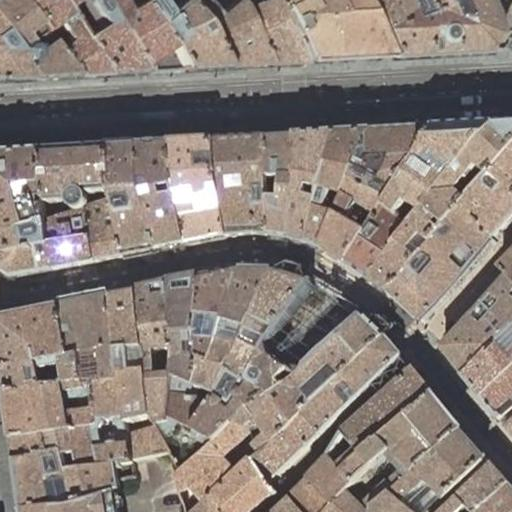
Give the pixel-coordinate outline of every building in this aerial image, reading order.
[(0,0),(0,36),(30,79),(70,76),(52,50),(40,33),(14,0),(0,0)] [(52,50),(70,76),(103,75),(80,43),(51,0),(14,0),(40,33),(52,50)] [(51,0),(80,43),(103,75),(142,72),(96,4),(93,0),(51,0)] [(93,0),(96,4),(142,72),(179,70),(161,40),(132,0),(93,0)] [(132,0),(161,40),(179,70),(220,68),(197,26),(178,2),(176,0),(132,0)] [(197,26),(220,68),(263,65),(236,11),(233,5),(229,0),(180,0),(178,2),(197,26)] [(229,0),(233,5),(236,11),(263,65),(300,63),(269,0),(229,0)] [(269,0),(300,63),(388,58),(359,0),(269,0)] [(359,0),(388,58),(487,53),(496,37),(480,0),(359,0)] [(0,80),(30,79),(0,36),(0,80)] [(511,125),(496,127),(428,210),(448,227),(463,211),(511,154),(511,125)] [(496,127),(437,130),(392,202),(387,209),(414,227),(428,210),(496,127)] [(437,130),(375,134),(352,182),(392,202),(437,130)] [(375,134),(337,136),(308,245),(323,250),(352,182),(375,134)] [(337,136),(300,138),(301,160),(293,241),(308,245),(337,136)] [(300,138),(271,140),(272,238),(293,241),(301,160),(300,138)] [(271,140),(218,143),(219,166),(230,238),(259,236),(272,238),(271,140)] [(218,143),(174,145),(177,184),(190,246),(230,238),(219,166),(218,143)] [(174,145),(141,147),(143,192),(161,251),(190,246),(177,184),(174,145)] [(141,147),(113,149),(116,201),(117,204),(126,257),(161,251),(143,192),(141,147)] [(113,149),(46,153),(49,223),(50,225),(91,212),(117,204),(116,201),(113,149)] [(49,223),(46,153),(12,155),(0,155),(0,251),(6,273),(14,278),(55,271),(50,225),(49,223)] [(511,154),(463,211),(497,244),(498,242),(497,241),(511,224),(511,154)] [(352,182),(323,250),(348,266),(387,209),(392,202),(352,182)] [(117,204),(91,212),(99,263),(126,257),(117,204)] [(387,209),(348,266),(370,280),(414,227),(387,209)] [(428,210),(414,227),(370,280),(391,294),(429,250),(448,227),(428,210)] [(429,250),(391,294),(421,322),(425,325),(462,285),(497,244),(463,211),(448,227),(429,250)] [(50,225),(55,271),(99,263),(91,212),(50,225)] [(511,261),(503,270),(511,279),(511,261)] [(511,279),(503,270),(503,271),(510,278),(445,349),(445,352),(468,380),(511,336),(511,279)] [(277,273),(245,272),(214,365),(202,360),(197,386),(209,390),(211,387),(224,385),(231,371),(230,370),(237,358),(245,344),(246,345),(277,273)] [(245,272),(207,279),(206,280),(199,335),(198,347),(202,348),(202,359),(202,360),(214,365),(245,272)] [(192,398),(172,395),(170,421),(160,428),(173,453),(183,474),(212,448),(211,448),(246,414),(256,408),(272,394),(253,381),(265,353),(313,284),(277,273),(246,345),(245,344),(237,358),(230,370),(231,371),(224,385),(211,387),(209,390),(217,393),(214,401),(192,398)] [(207,276),(171,283),(175,354),(174,376),(174,377),(194,384),(197,386),(202,360),(202,359),(188,358),(187,335),(199,335),(206,280),(207,279),(207,276)] [(139,289),(140,292),(141,292),(150,368),(150,393),(153,417),(146,418),(149,429),(129,435),(133,461),(134,461),(173,453),(160,428),(170,421),(172,395),(174,377),(174,376),(157,377),(156,355),(175,354),(171,283),(139,289)] [(115,297),(115,298),(119,343),(123,383),(128,422),(146,418),(153,417),(150,393),(150,368),(141,292),(140,292),(115,297)] [(115,298),(62,308),(72,359),(85,357),(87,382),(88,387),(96,386),(102,425),(60,433),(65,452),(70,471),(119,466),(129,464),(134,463),(134,461),(133,461),(129,435),(127,422),(128,422),(123,383),(119,343),(115,298)] [(0,340),(8,396),(67,386),(87,382),(85,357),(72,359),(62,308),(0,320),(0,340)] [(274,395),(272,394),(256,408),(246,414),(211,448),(212,448),(222,460),(251,433),(251,428),(258,423),(267,435),(247,453),(254,462),(280,440),(388,338),(366,318),(300,379),(298,378),(274,395)] [(198,347),(199,335),(187,335),(188,358),(202,359),(202,348),(198,347)] [(511,336),(468,380),(502,422),(511,413),(511,336)] [(403,356),(388,338),(280,440),(297,459),(403,358),(403,356)] [(174,376),(175,354),(156,355),(157,377),(174,376)] [(345,434),(332,457),(311,480),(336,507),(375,469),(365,455),(436,396),(416,370),(345,434)] [(194,384),(174,377),(172,395),(192,398),(194,384)] [(67,386),(8,396),(14,441),(60,433),(102,425),(96,386),(88,387),(87,382),(67,386)] [(336,507),(330,511),(375,511),(378,505),(395,493),(414,476),(415,478),(465,432),(436,396),(365,455),(375,469),(336,507)] [(146,418),(128,422),(127,422),(129,435),(149,429),(146,418)] [(251,433),(222,460),(238,477),(254,462),(247,453),(267,435),(258,423),(251,428),(251,433)] [(435,511),(488,462),(489,459),(465,432),(415,478),(414,476),(395,493),(378,505),(375,511),(435,511)] [(60,433),(14,441),(17,462),(65,452),(60,433)] [(271,484),(272,484),(297,459),(280,440),(254,462),(271,484)] [(212,448),(183,474),(180,477),(185,496),(192,511),(199,511),(214,500),(221,511),(257,511),(280,494),(272,484),(271,484),(254,462),(238,477),(222,460),(212,448)] [(129,464),(119,466),(70,471),(65,452),(17,462),(24,511),(75,505),(117,491),(123,489),(122,481),(120,469),(123,469),(124,472),(130,471),(129,464)] [(495,468),(449,511),(484,511),(511,486),(511,485),(497,468),(495,468)] [(311,480),(291,499),(302,511),(330,511),(336,507),(311,480)] [(511,511),(511,486),(484,511),(511,511)] [(119,511),(117,491),(75,505),(24,511),(23,511),(119,511)] [(277,511),(302,511),(291,499),(277,511)] [(221,511),(214,500),(199,511),(221,511)]
